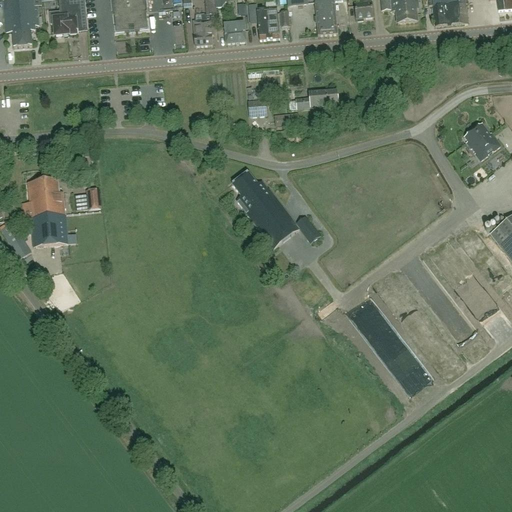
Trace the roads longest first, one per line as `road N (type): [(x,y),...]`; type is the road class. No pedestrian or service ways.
road 1 (unclassified): [(0,141),(161,135),(302,164),(422,128),(465,96),(511,87)]
road 2 (tertiary): [(0,77),(511,32)]
road 3 (unclassified): [(191,511),(0,257)]
